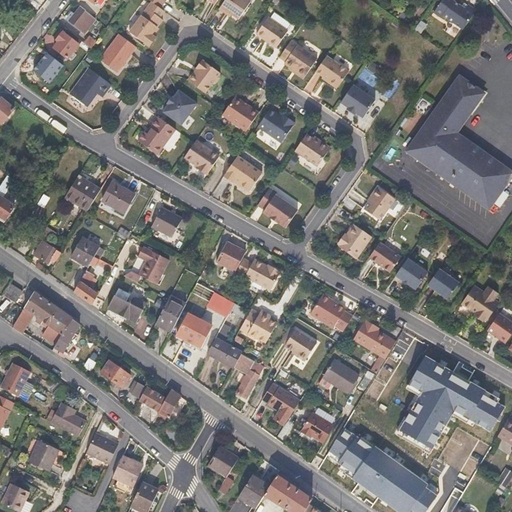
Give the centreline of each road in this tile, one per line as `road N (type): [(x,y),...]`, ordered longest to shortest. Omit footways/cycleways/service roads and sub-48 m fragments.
road 1 (residential): [(294,255),(360,160),(357,141),(200,31),(185,33),(103,147)]
road 2 (secondary): [(220,412),(0,255)]
road 3 (residential): [(511,381),(294,255)]
road 4 (residential): [(294,255),(103,147)]
road 5 (secondary): [(360,511),(220,412)]
road 6 (unknown): [(422,329),(410,370),(345,474)]
road 7 (residential): [(48,511),(108,397)]
road 8 (residential): [(108,397),(3,325)]
road 9 (residential): [(103,147),(0,79)]
